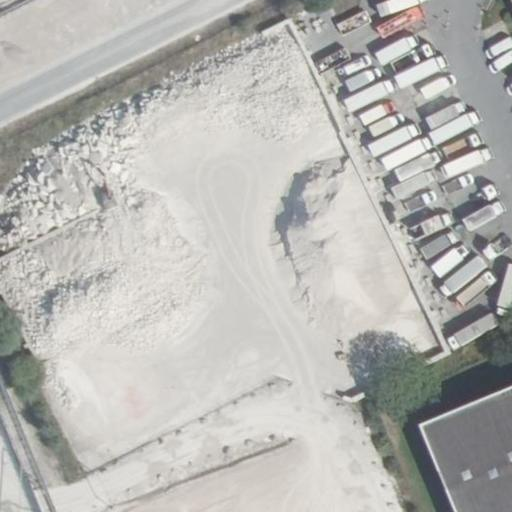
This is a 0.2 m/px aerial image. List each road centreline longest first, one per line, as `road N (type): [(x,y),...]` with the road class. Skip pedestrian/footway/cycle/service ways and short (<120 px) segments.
road 1 (unknown): [(26,511),(242,419),(305,427),(327,439),(348,457),(380,511)]
road 2 (residential): [(0,116),(227,0)]
